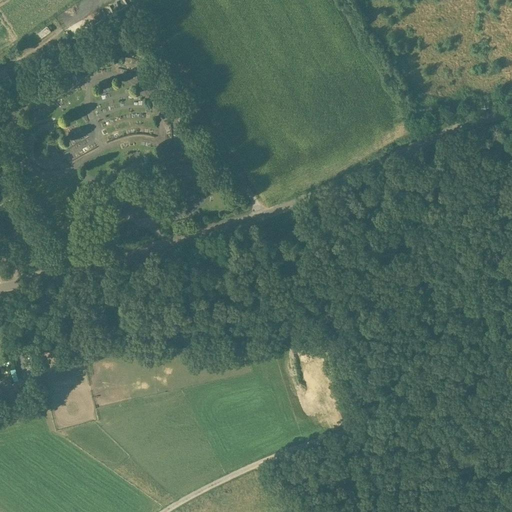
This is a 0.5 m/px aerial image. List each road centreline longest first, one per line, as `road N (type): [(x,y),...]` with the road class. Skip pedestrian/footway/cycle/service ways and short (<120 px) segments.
road 1 (unclassified): [(0,288),(248,221),(511,114)]
road 2 (unclassified): [(511,374),(228,479),(169,511)]
